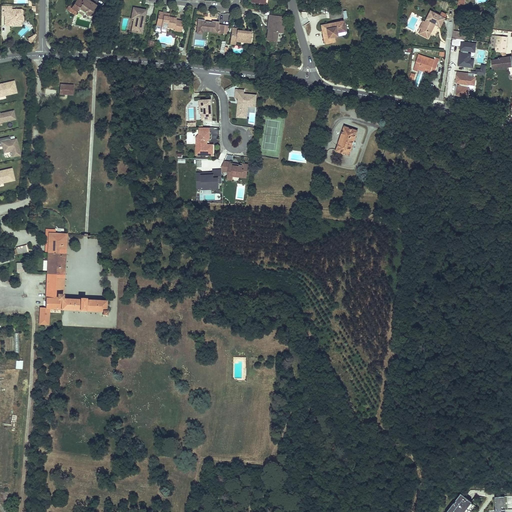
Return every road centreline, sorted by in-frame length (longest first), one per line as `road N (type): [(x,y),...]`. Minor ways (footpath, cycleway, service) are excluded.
road 1 (track): [(23,511),(34,332),(25,309),(9,305)]
road 2 (tertiary): [(305,83),(511,124)]
road 3 (track): [(41,55),(29,191),(23,202),(0,208)]
road 4 (tertiary): [(41,55),(208,68)]
